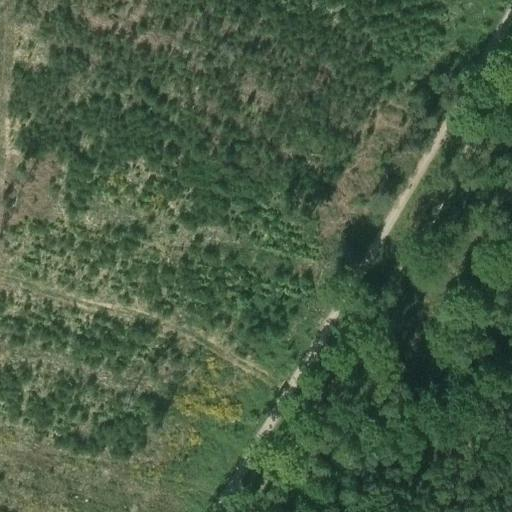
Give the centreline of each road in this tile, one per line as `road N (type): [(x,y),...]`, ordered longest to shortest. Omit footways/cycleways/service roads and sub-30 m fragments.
road 1 (track): [(511,7),(214,511)]
road 2 (unknown): [(273,511),(511,143)]
